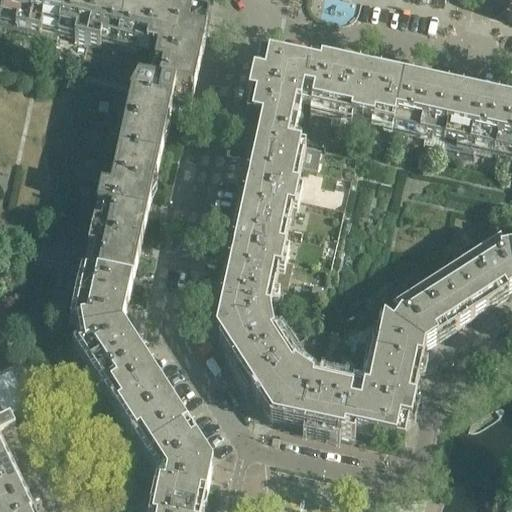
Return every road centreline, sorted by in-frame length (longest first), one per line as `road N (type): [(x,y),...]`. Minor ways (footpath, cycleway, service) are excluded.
road 1 (residential): [(405,476),(379,481),(243,452),(178,337),(175,319),(244,0)]
road 2 (residential): [(467,63),(274,22),(252,0)]
road 3 (residential): [(405,476),(419,460),(432,398),(511,339)]
